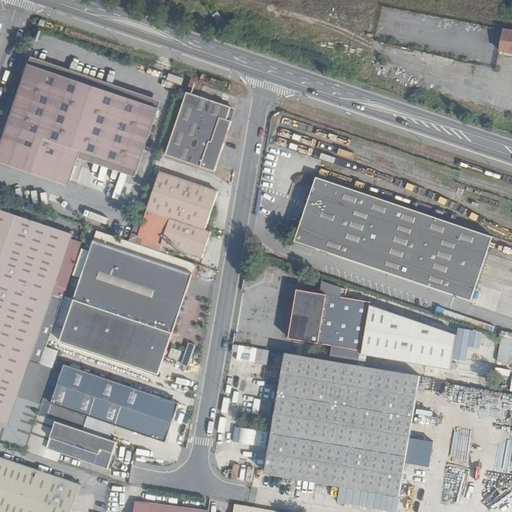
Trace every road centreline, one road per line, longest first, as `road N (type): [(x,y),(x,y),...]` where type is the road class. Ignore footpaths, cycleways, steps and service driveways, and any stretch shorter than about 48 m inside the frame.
road 1 (unclassified): [(192,483),(254,135),(273,72)]
road 2 (tertiary): [(511,152),(273,72)]
road 3 (tertiary): [(273,72),(55,0)]
road 4 (track): [(349,0),(446,26),(506,84)]
road 5 (unknown): [(461,511),(480,485),(486,420),(475,408),(449,411),(446,420)]
road 6 (unknown): [(0,162),(120,215)]
road 7 (track): [(372,44),(257,11),(254,0)]
